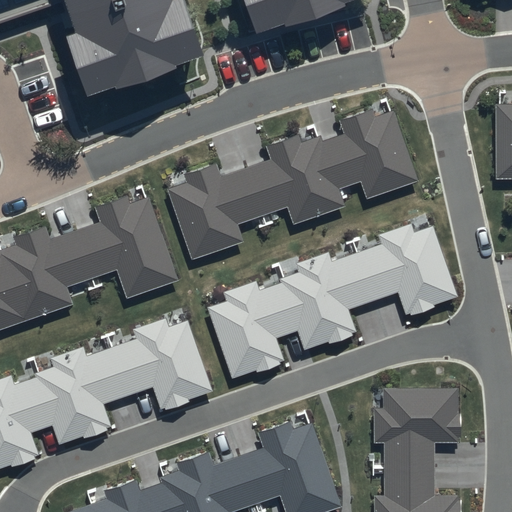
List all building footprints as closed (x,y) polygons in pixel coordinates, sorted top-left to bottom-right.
[(245,0),(257,33),(285,24),(286,27),(345,7),(344,3),(351,0),(0,0),(0,20),(53,2),(86,97),(116,86),(117,89),(176,68),(175,65),(205,55),(185,0),(245,0)] [(511,104),(496,105),(496,178),(511,178),(511,104)] [(168,190),(192,259),(244,241),(238,224),(288,207),(294,224),(344,207),(339,190),(361,183),(367,200),(420,181),(395,111),(375,117),(372,109),(340,121),(344,134),(322,141),(320,135),(301,141),(299,134),(266,146),(271,158),(220,176),(216,164),(185,175),(188,183),(168,190)] [(0,330),(73,305),(67,287),(116,270),(126,298),(178,280),(150,197),(130,204),(127,196),(95,207),(100,222),(50,239),(46,227),(13,238),(15,244),(0,249),(0,330)] [(257,374),(280,366),(279,363),(283,361),(276,339),(297,332),(304,351),(328,343),(329,345),(352,337),(351,334),(355,333),(348,311),(398,294),(405,315),(410,314),(411,316),(434,308),(433,306),(458,298),(433,227),(415,233),(412,224),(378,236),(381,245),(331,262),(328,253),(295,265),(298,272),(279,279),(281,284),(259,291),(255,282),(224,293),(227,302),(207,309),(231,380),(256,371),(257,374)] [(12,467),(35,459),(34,457),(39,455),(31,433),(52,426),(59,445),(83,437),(84,439),(107,431),(106,428),(111,426),(103,405),(153,387),(160,409),(165,407),(166,410),(189,402),(189,400),(213,391),(188,320),(170,327),(167,318),(133,330),(136,339),(87,356),(83,347),(50,358),(53,366),(34,373),(36,377),(14,385),(11,376),(0,379),(0,468),(11,465),(12,467)] [(461,511),(461,500),(458,500),(458,496),(435,496),(434,443),(459,443),(459,437),(462,437),(461,413),(458,414),(458,387),(383,389),(384,410),(375,410),(376,443),(384,442),(385,496),(374,496),(374,511),(461,511)] [(71,511),(231,511),(280,495),(286,511),(326,511),(342,507),(314,424),(293,431),(290,421),(256,433),(262,448),(213,465),(209,452),(177,463),(179,470),(159,477),(161,483),(141,490),(137,479),(106,489),(110,499),(71,511)]
